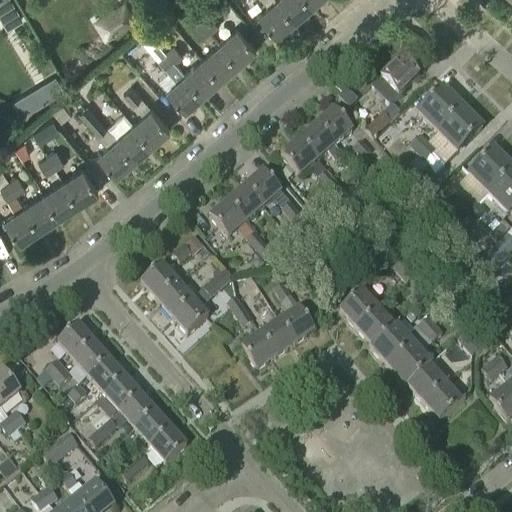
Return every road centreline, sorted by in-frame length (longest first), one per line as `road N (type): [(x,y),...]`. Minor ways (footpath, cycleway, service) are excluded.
road 1 (residential): [(77,273),(395,0)]
road 2 (residential): [(249,464),(77,273)]
